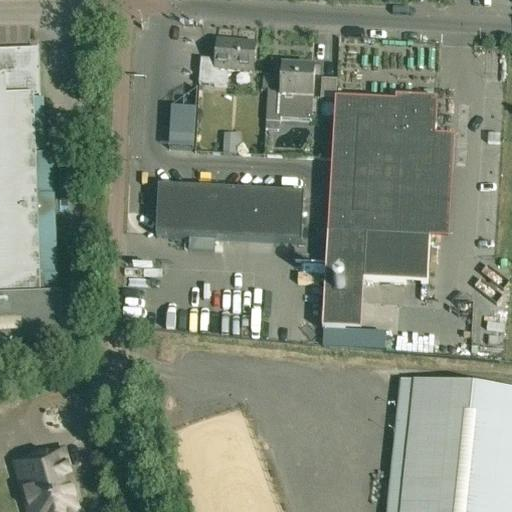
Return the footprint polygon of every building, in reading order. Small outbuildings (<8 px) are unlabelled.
[(216,73),(215,74),(214,89),(227,90),(228,74),(254,76),(256,47),(218,44),(216,73)] [(0,349),(82,346),(81,297),(42,299),(35,99),(41,99),(39,52),(0,53),(0,349)] [(89,67),(89,77),(101,77),(101,67),(89,67)] [(268,94),(267,125),(281,126),(282,101),(314,102),(315,72),(283,70),(282,95),(268,94)] [(337,99),(336,81),(322,82),(322,100),(337,99)] [(396,101),(396,106),(337,103),(327,263),(323,333),(346,334),(362,336),(365,285),(428,289),(431,244),(450,245),(456,141),(436,140),(438,112),(438,103),(396,101)] [(169,154),(194,155),(196,114),(171,113),(169,154)] [(240,157),(241,147),(224,146),(223,156),(240,157)] [(302,234),(304,197),(159,190),(157,227),(156,240),(293,247),(301,247),(302,234)] [(511,511),(511,394),(402,383),(388,511),(511,511)] [(30,511),(80,511),(71,479),(64,481),(57,455),(17,466),(30,511)]
